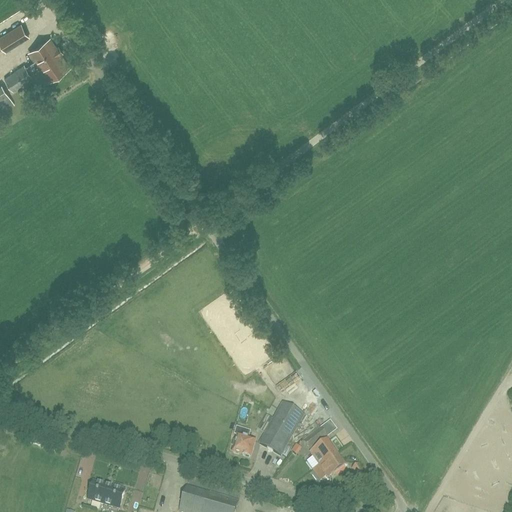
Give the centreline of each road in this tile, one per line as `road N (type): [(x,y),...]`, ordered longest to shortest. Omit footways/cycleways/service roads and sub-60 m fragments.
road 1 (unclassified): [(366,511),(0,408)]
road 2 (unclassified): [(204,223),(505,0)]
road 3 (unclassified): [(405,511),(204,223)]
road 4 (unclassified): [(204,223),(48,0)]
road 5 (track): [(0,372),(204,223)]
